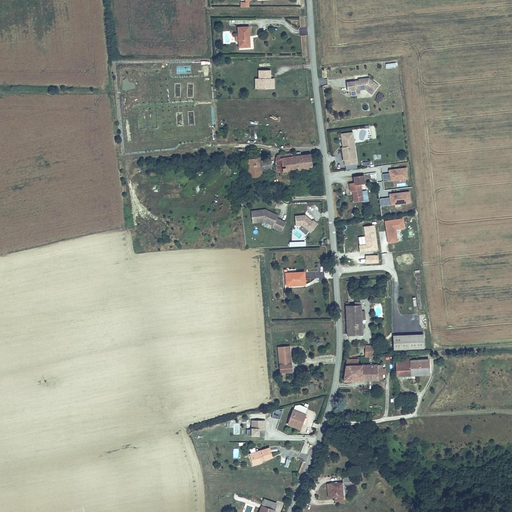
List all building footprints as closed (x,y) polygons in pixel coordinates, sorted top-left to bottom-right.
[(248,36),(250,36),(249,26),(238,27),(240,48),(248,47),(248,36)] [(271,68),(260,69),(260,77),(261,87),(272,87),(271,77),(271,68)] [(360,79),(349,80),(350,89),(358,88),(358,86),(362,85),(362,88),(368,87),(374,92),(381,84),(371,76),(365,77),(365,78),(360,79)] [(374,99),(380,103),(385,97),(379,92),(374,99)] [(355,158),(353,139),(350,140),(350,135),(341,136),(342,144),(343,144),(344,146),(342,146),(341,147),(343,160),(355,158)] [(278,171),(312,166),(310,153),(301,154),(300,151),(278,154),(276,157),(278,171)] [(264,170),(263,160),(262,156),(249,158),(251,177),(265,175),(264,170)] [(270,159),(263,160),(264,170),(272,169),(270,159)] [(390,173),(382,174),(383,182),(407,179),(406,168),(389,170),(390,173)] [(354,181),(348,182),(350,190),(352,190),(353,201),(362,199),(359,182),(363,181),(362,174),(353,176),(354,181)] [(390,198),(379,199),(380,207),(410,203),(409,192),(389,194),(390,198)] [(263,207),(248,209),(249,220),(260,218),(272,224),(272,226),(281,230),(286,221),(276,216),(277,213),(268,209),(267,211),(263,209),(263,207)] [(295,215),(296,224),(302,224),(311,231),(318,223),(313,219),(312,220),(305,214),(295,215)] [(406,229),(405,219),(387,222),(388,227),(389,227),(390,238),(389,238),(390,243),(400,242),(398,230),(406,229)] [(374,225),(364,227),(366,245),(359,246),(360,251),(377,249),(374,225)] [(299,229),(292,229),(292,241),(304,241),(304,233),(299,233),(299,229)] [(294,281),(295,284),(304,283),(303,271),(296,271),(286,272),(287,281),(294,281)] [(351,304),(347,304),(348,336),(361,336),(360,304),(355,304),(355,307),(351,307),(351,304)] [(394,337),(394,350),(424,348),(423,335),(394,337)] [(367,356),(375,355),(374,346),(367,346),(367,356)] [(293,371),(290,349),(278,351),(281,372),(293,371)] [(410,356),(396,357),(396,374),(429,373),(429,358),(410,359),(410,356)] [(351,357),(345,380),(384,380),(383,364),(360,364),(360,358),(351,357)] [(294,404),(288,422),(301,427),(308,405),(299,402),(294,404)] [(280,418),(282,408),(274,407),(272,417),(280,418)] [(265,435),(265,429),(264,429),(264,425),(265,425),(265,419),(252,419),(252,429),(247,429),(247,434),(265,435)] [(270,447),(250,453),(254,464),(262,461),(261,460),(273,456),(270,447)] [(341,482),(329,483),(329,497),(332,497),(333,501),(342,501),(342,485),(350,485),(349,476),(341,476),(341,482)]
